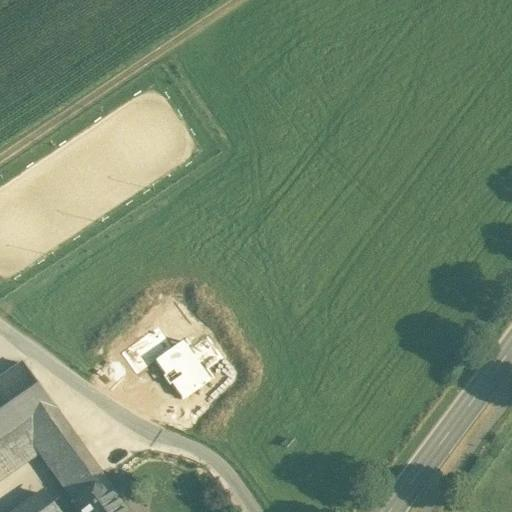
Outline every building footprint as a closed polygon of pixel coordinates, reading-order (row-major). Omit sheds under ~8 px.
[(23,365),(0,380),(0,444),(22,429),(53,406),(23,365)] [(105,479),(53,406),(22,429),(30,440),(41,456),(74,501),(105,479)] [(22,429),(0,444),(0,461),(30,440),(22,429)] [(0,461),(0,484),(41,456),(30,440),(0,461)] [(129,511),(105,479),(74,501),(73,502),(79,511),(129,511)] [(58,511),(47,497),(42,496),(19,511),(58,511)]
